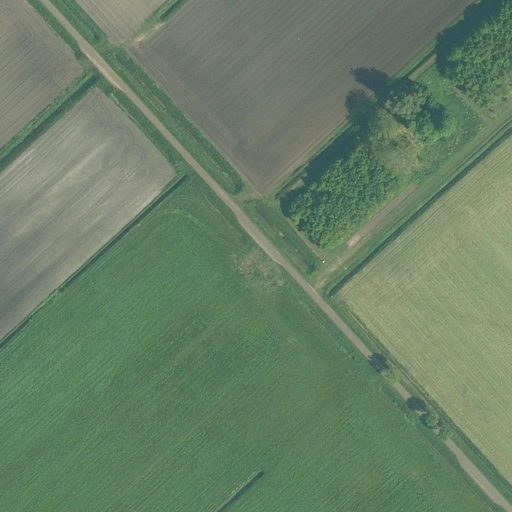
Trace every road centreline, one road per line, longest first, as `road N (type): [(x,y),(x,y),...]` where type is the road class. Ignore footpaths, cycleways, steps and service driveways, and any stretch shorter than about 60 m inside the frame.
road 1 (unclassified): [(511,511),(43,0)]
road 2 (track): [(0,155),(100,62)]
